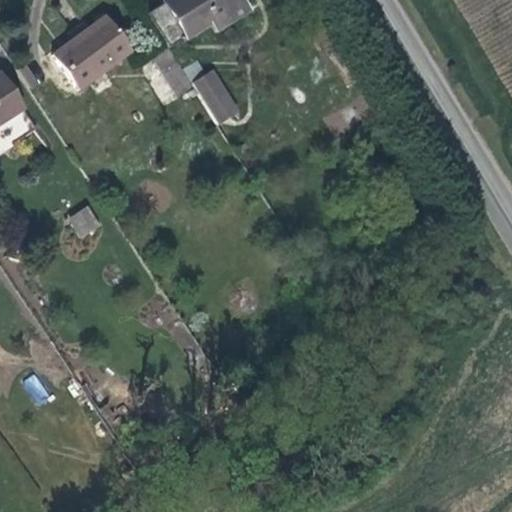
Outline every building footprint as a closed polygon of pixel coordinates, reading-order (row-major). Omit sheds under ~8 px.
[(158,0),(150,0),(139,7),(161,42),(179,31),(158,0)] [(227,0),(158,0),(179,31),(202,16),(227,0)] [(242,4),(239,0),(227,0),(202,16),(209,26),(242,4)] [(101,14),(44,55),(70,90),(126,48),(101,14)] [(184,77),(209,117),(229,105),(203,65),(184,77)] [(0,131),(10,146),(33,131),(0,79),(0,131)] [(136,122),(105,80),(90,91),(121,133),(136,122)] [(77,239),(96,226),(84,207),(65,220),(77,239)] [(35,374),(22,381),(36,406),(49,398),(35,374)]
